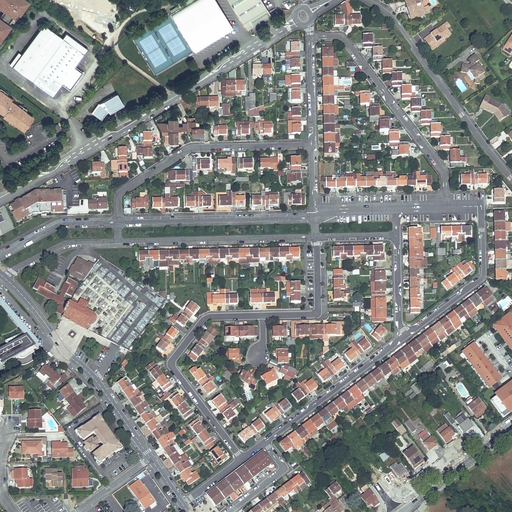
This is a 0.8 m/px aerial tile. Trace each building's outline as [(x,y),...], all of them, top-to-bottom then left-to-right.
[(20,14),(29,1),(27,0),(0,0),(0,6),(4,9),(5,10),(0,16),(0,38),(1,38),(2,38),(4,35),(3,34),(5,31),(6,32),(8,29),(11,25),(9,24),(11,22),(12,21),(11,21),(17,12),(20,14)] [(195,52),(233,29),(215,0),(183,0),(178,4),(180,8),(171,14),(195,52)] [(228,0),(248,31),(272,15),(262,0),(228,0)] [(347,25),(351,25),(351,26),(360,26),(360,16),(352,16),(352,8),(349,0),(348,0),(344,3),(347,11),(347,17),(347,25)] [(416,0),(407,0),(401,3),(407,21),(416,17),(415,15),(419,14),(417,9),(414,11),(412,6),(418,4),(416,0)] [(423,17),(418,4),(412,6),(414,11),(417,9),(419,14),(415,15),(416,17),(407,21),(408,23),(423,17)] [(20,14),(17,12),(11,21),(12,21),(11,22),(14,24),(21,14),(20,14)] [(334,17),(334,26),(344,26),(344,25),(347,25),(347,17),(343,17),(334,17)] [(64,39),(44,24),(22,55),(12,67),(32,82),(64,39)] [(440,26),(426,37),(429,41),(423,45),(429,53),(436,48),(434,45),(440,40),(439,39),(441,37),(443,41),(446,39),(448,37),(444,31),(440,26)] [(511,34),(510,38),(509,37),(498,53),(505,57),(510,49),(507,47),(508,45),(511,44),(511,34)] [(363,35),(363,45),(364,45),(364,48),(372,48),(379,48),(379,44),(372,44),(372,35),(363,35)] [(420,42),(423,45),(429,41),(426,37),(420,42)] [(434,45),(436,48),(442,44),(441,42),(443,41),(441,37),(439,39),(440,40),(434,45)] [(64,39),(32,82),(53,97),(63,84),(70,89),(82,73),(74,67),(84,54),(79,50),(83,45),(78,42),(74,47),(64,39)] [(287,53),(287,56),(299,56),(299,44),(298,44),(298,39),(292,39),(292,44),(291,44),(291,52),(287,53)] [(322,49),(323,59),(324,59),(332,59),(332,53),(332,44),(325,44),(325,49),(322,49)] [(374,61),(382,61),(382,48),(379,48),(372,48),(372,57),(374,57),(374,61)] [(22,55),(19,52),(9,65),(12,67),(22,55)] [(484,74),(479,67),(477,68),(474,64),(478,61),(473,55),(468,59),(469,65),(467,66),(460,66),(459,70),(464,70),(466,74),(469,74),(474,80),(473,85),(478,86),(478,83),(480,81),(479,79),(483,76),(482,75),(484,74)] [(287,56),(286,56),(286,61),(291,60),(291,69),(300,69),(299,56),(287,56)] [(324,59),(324,62),(323,62),(323,68),(332,68),(336,68),(337,68),(337,59),(336,59),(332,59),(324,59)] [(383,74),(392,73),(391,61),(382,61),(382,70),(383,70),(383,74)] [(256,76),(262,76),(262,66),(252,66),(252,77),(256,77),(256,76)] [(262,66),(262,76),(268,75),(268,77),(272,77),(271,66),(262,66)] [(323,68),(323,78),(326,78),(332,78),(337,78),(337,71),(336,71),(332,72),(332,68),(323,68)] [(349,68),(350,77),(364,77),(365,77),(358,68),(349,68)] [(236,96),(235,82),(235,70),(229,73),(229,74),(229,81),(222,81),(222,96),(236,96)] [(406,82),(401,81),(401,73),(392,73),(392,83),(393,83),(393,86),(401,86),(406,86),(406,82)] [(291,89),(300,89),(300,76),(285,76),(286,85),(291,85),(291,89)] [(326,78),(326,81),(323,81),(323,87),(326,87),(333,87),(332,78),(326,78)] [(235,82),(236,96),(241,96),(241,93),(245,93),(245,82),(235,82)] [(411,95),(411,86),(406,86),(401,86),(402,96),(403,96),(403,99),(411,99),(420,99),(420,95),(411,95)] [(326,87),(326,90),(323,91),(323,97),(326,97),(333,97),(333,91),(336,91),(338,91),(338,87),(333,87),(326,87)] [(300,89),(291,89),(292,101),(300,101),(300,89)] [(24,130),(33,117),(26,112),(26,111),(11,100),(12,99),(0,90),(0,111),(2,113),(3,112),(5,113),(3,116),(16,125),(24,130)] [(360,96),(360,105),(369,105),(369,95),(368,95),(368,92),(360,92),(360,96)] [(124,105),(117,93),(103,102),(104,103),(100,105),(99,104),(99,103),(92,113),(101,120),(105,116),(124,105)] [(507,115),(499,105),(488,99),(489,97),(485,95),(478,109),(482,111),(483,110),(492,114),(494,113),(499,121),(507,115)] [(326,97),(326,100),(324,100),(324,106),(326,106),(333,106),(337,106),(337,97),(333,97),(326,97)] [(209,99),(209,108),(215,108),(215,109),(219,109),(218,98),(209,99)] [(203,108),(209,108),(209,99),(199,99),(196,99),(196,108),(199,108),(199,110),(203,110),(203,108)] [(421,112),(427,112),(427,108),(421,108),(420,99),(411,99),(411,109),(412,109),(413,112),(421,112)] [(369,105),(369,118),(379,117),(379,108),(377,108),(377,104),(369,105)] [(326,106),(327,109),(324,109),(324,116),(327,116),(333,116),(336,116),(337,116),(337,109),(333,109),(333,106),(326,106)] [(287,118),(287,122),(288,121),(300,121),(300,109),(292,109),(292,118),(287,118)] [(422,125),(430,125),(430,112),(427,112),(421,112),(421,121),(422,121),(422,125)] [(327,119),(324,119),(324,125),(327,125),(333,125),(333,116),(327,116),(327,119)] [(369,118),(369,121),(379,121),(379,130),(384,130),(389,130),(388,121),(387,121),(387,117),(379,117),(369,118)] [(183,126),(177,126),(177,118),(168,118),(168,123),(156,123),(162,131),(177,131),(183,131),(183,126)] [(301,134),(300,121),(288,121),(288,134),(301,134)] [(145,125),(149,131),(153,129),(149,122),(145,125)] [(259,135),(272,134),(272,122),(259,123),(259,131),(259,135)] [(237,135),(249,135),(249,123),(244,123),(244,127),(240,127),(236,127),(237,135)] [(440,133),(440,124),(430,125),(430,134),(432,134),(432,138),(440,137),(447,137),(446,133),(440,133)] [(327,128),(324,128),(324,135),(327,135),(334,135),(334,129),(339,128),(339,125),(337,125),(333,125),(327,125),(327,128)] [(191,128),(191,136),(200,136),(200,139),(204,139),(204,136),(204,127),(191,128)] [(214,127),(214,136),(227,135),(227,127),(214,127)] [(389,135),(389,143),(398,143),(398,133),(397,133),(397,130),(389,130),(384,130),(384,132),(385,135),(389,135)] [(177,143),(177,131),(162,131),(162,135),(165,135),(165,144),(177,143)] [(143,133),(143,146),(152,146),(152,133),(143,133)] [(327,135),(327,138),(324,138),(325,144),(327,144),(334,144),(334,135),(327,135)] [(456,146),(450,146),(450,137),(447,137),(440,137),(440,147),(442,147),(442,151),(450,150),(456,150),(456,146)] [(389,143),(389,147),(398,147),(399,150),(391,150),(391,156),(399,156),(408,156),(408,146),(407,146),(407,143),(398,143),(389,143)] [(327,144),(327,147),(325,147),(325,154),(334,154),(334,147),(339,147),(338,144),(334,144),(327,144)] [(136,146),(136,155),(144,154),(144,156),(144,159),(152,158),(152,146),(143,146),(136,146)] [(118,161),(127,161),(126,148),(118,148),(118,161)] [(459,159),(459,150),(456,150),(450,150),(450,168),(457,168),(465,168),(464,159),(459,159)] [(278,171),(278,162),(277,158),(270,158),(270,160),(260,160),(260,171),(265,171),(265,169),(273,168),(274,171),(278,171)] [(291,158),(291,171),(299,171),(299,167),(300,167),(300,158),(291,158)] [(231,174),(235,174),(235,159),(227,159),(227,161),(217,161),(217,170),(226,170),(226,172),(231,172),(231,174)] [(243,159),(239,159),(239,169),(253,169),(252,160),(243,160),(243,159)] [(192,160),(193,170),(193,177),(197,177),(197,170),(210,170),(210,161),(200,161),(200,160),(192,160)] [(118,161),(111,161),(111,170),(119,169),(119,173),(120,173),(120,178),(127,177),(127,161),(118,161)] [(101,178),(105,178),(105,164),(92,164),(92,173),(101,173),(101,178)] [(193,177),(193,170),(185,171),(185,172),(176,172),(176,171),(170,171),(170,181),(193,181),(193,177)] [(474,176),(473,170),(470,170),(470,176),(461,176),(461,185),(470,185),(470,184),(474,184),(474,176)] [(300,174),(299,174),(299,171),(291,171),(286,171),(286,175),(287,175),(287,180),(291,180),(291,184),(300,183),(300,174)] [(416,171),(416,174),(416,186),(426,186),(426,185),(431,185),(431,176),(427,176),(427,177),(419,177),(419,171),(416,171)] [(376,173),(376,187),(386,187),(386,174),(382,174),(382,172),(376,173)] [(376,187),(376,173),(366,173),(366,178),(366,187),(376,187)] [(396,187),(396,180),(396,174),(386,174),(386,187),(396,187)] [(406,187),(416,186),(416,174),(412,174),(412,177),(406,177),(406,187)] [(326,188),(336,188),(335,175),(332,175),(332,179),(325,179),(326,188)] [(335,175),(336,188),(346,188),(346,178),(339,179),(339,175),(335,175)] [(345,175),(346,178),(346,188),(356,188),(356,176),(356,175),(353,176),(353,175),(345,175)] [(474,176),(474,184),(477,184),(477,185),(487,185),(487,184),(486,176),(486,175),(474,176)] [(356,176),(356,188),(366,187),(366,178),(359,178),(359,176),(356,176)] [(396,180),(396,187),(406,187),(406,177),(399,178),(399,180),(396,180)] [(170,188),(165,188),(165,199),(165,207),(169,207),(169,208),(178,208),(178,199),(173,199),(170,199),(170,188)] [(494,190),(494,199),(495,200),(495,203),(503,203),(503,190),(494,190)] [(265,205),(265,196),(265,193),(265,191),(261,191),(261,196),(252,197),(252,206),(261,206),(261,205),(265,205)] [(202,207),(211,207),(211,198),(203,198),(203,192),(198,193),(199,206),(202,206),(202,207)] [(228,205),(232,205),(232,192),(227,192),(227,197),(219,197),(219,207),(228,207),(228,205)] [(232,192),(232,205),(235,205),(235,207),(245,206),(244,197),(236,197),(236,192),(232,192)] [(16,203),(11,206),(14,212),(13,213),(16,221),(21,218),(21,219),(26,217),(29,215),(30,216),(34,214),(38,214),(42,214),(42,213),(42,210),(45,209),(45,212),(49,212),(49,210),(52,210),(52,212),(55,212),(55,213),(63,213),(63,209),(67,209),(66,196),(49,197),(48,193),(42,194),(38,194),(38,196),(34,197),(32,194),(29,196),(23,199),(20,201),(20,200),(16,202),(16,203)] [(185,198),(186,208),(195,208),(195,206),(199,206),(198,193),(194,193),(194,198),(185,198)] [(292,204),(292,205),(305,205),(305,197),(301,197),(301,196),(289,196),(289,193),(284,193),(284,204),(288,204),(292,204)] [(265,196),(265,205),(268,204),(268,206),(278,206),(278,196),(265,196)] [(98,210),(107,210),(107,200),(99,200),(99,197),(94,197),(94,200),(89,201),(89,210),(95,210),(95,208),(98,209),(98,210)] [(149,209),(148,197),(144,197),(144,199),(132,199),(132,208),(135,208),(136,209),(149,209)] [(162,207),(165,207),(165,199),(152,199),(152,209),(162,208),(162,207)] [(494,213),(494,223),(504,223),(504,213),(494,213)] [(495,232),(504,232),(504,223),(494,223),(495,232)] [(461,228),(461,242),(465,242),(465,237),(471,237),(471,227),(461,228)] [(444,237),(451,237),(451,228),(441,228),(441,240),(444,240),(444,237)] [(458,242),(461,242),(461,228),(451,228),(451,237),(458,237),(458,242)] [(408,229),(409,239),(418,239),(422,239),(423,239),(422,234),(421,235),(421,229),(408,229)] [(504,242),(504,232),(495,232),(495,242),(504,242)] [(422,243),(418,243),(418,239),(409,239),(409,249),(418,249),(422,249),(422,243)] [(504,245),(504,242),(495,242),(495,251),(504,251),(510,251),(510,247),(509,245),(504,245)] [(363,259),(363,247),(353,248),(353,257),(360,257),(360,259),(363,259)] [(367,257),(373,256),(373,247),(363,247),(363,259),(367,259),(367,257)] [(373,247),(373,256),(380,256),(380,260),(385,260),(385,253),(383,254),(383,247),(373,247)] [(343,260),(343,248),(333,248),(333,257),(339,257),(339,260),(343,260)] [(346,257),(353,257),(353,248),(343,248),(343,260),(346,260),(346,257)] [(259,263),(269,262),(269,249),(259,250),(259,263)] [(273,259),(279,259),(279,249),(269,249),(269,262),(273,262),(273,259)] [(285,260),(289,260),(289,249),(279,249),(279,259),(279,262),(286,262),(285,260)] [(289,249),(289,260),(293,260),(293,258),(299,258),(299,249),(289,249)] [(421,255),(418,255),(418,249),(409,249),(409,259),(421,259),(421,255)] [(219,260),(229,260),(229,250),(219,251),(219,260)] [(229,260),(239,259),(239,250),(229,250),(229,260)] [(249,264),(249,263),(249,250),(239,250),(239,259),(239,264),(249,264)] [(249,263),(259,263),(259,250),(249,250),(249,263)] [(186,263),(189,263),(189,251),(179,252),(179,261),(185,260),(186,263)] [(192,260),(199,260),(199,251),(189,251),(189,263),(192,263),(192,260)] [(203,260),(209,260),(209,251),(199,251),(199,260),(203,260)] [(219,264),(219,260),(219,251),(209,251),(209,260),(209,264),(219,264)] [(505,260),(504,251),(495,251),(495,261),(505,260)] [(143,267),(149,266),(149,252),(138,253),(138,262),(142,262),(143,267)] [(154,267),(159,267),(159,252),(149,252),(149,266),(149,269),(154,269),(154,267)] [(169,267),(169,265),(169,252),(159,252),(159,267),(159,269),(168,269),(168,267),(169,267)] [(179,265),(179,261),(179,252),(169,252),(169,265),(173,265),(179,265)] [(423,269),(426,269),(426,259),(421,259),(409,259),(409,269),(418,269),(423,269)] [(496,270),(505,270),(505,260),(495,261),(496,270)] [(456,266),(453,269),(461,279),(464,277),(472,272),(471,271),(474,268),(470,263),(467,265),(464,261),(456,267),(456,266)] [(70,275),(84,281),(92,269),(93,267),(96,263),(94,262),(91,266),(83,262),(74,267),(70,275)] [(453,269),(453,268),(450,271),(453,274),(441,283),(447,291),(459,282),(458,281),(461,279),(453,269)] [(375,269),(375,276),(372,276),(371,276),(371,282),(375,282),(385,282),(384,269),(375,269)] [(418,269),(409,269),(410,279),(421,279),(421,276),(418,276),(418,269)] [(505,284),(505,280),(505,270),(496,270),(496,280),(499,280),(499,284),(505,284)] [(333,290),(345,290),(344,286),(343,286),(342,275),(334,275),(334,280),(333,280),(333,290)] [(52,293),(54,288),(46,284),(38,279),(33,289),(37,291),(50,298),(52,293)] [(62,290),(66,292),(66,294),(71,297),(78,283),(68,279),(66,283),(62,290)] [(421,282),(421,279),(410,279),(410,289),(419,289),(419,282),(421,282)] [(384,292),(385,292),(385,282),(375,282),(375,292),(371,292),(372,296),(384,296),(384,292)] [(291,293),(300,293),(300,283),(291,283),(291,293)] [(419,295),(419,289),(410,289),(410,299),(421,299),(421,295),(419,295)] [(476,295),(482,303),(483,302),(486,306),(492,301),(489,297),(490,297),(489,297),(484,290),(484,289),(476,295)] [(212,305),(225,304),(225,290),(221,290),(221,296),(212,296),(212,294),(207,294),(208,305),(212,305)] [(225,290),(225,304),(238,304),(237,296),(229,296),(228,290),(225,290)] [(251,295),(250,295),(250,304),(263,304),(262,290),(258,290),(258,295),(258,290),(250,290),(251,295)] [(266,295),(266,290),(262,290),(263,304),(275,303),(275,295),(266,295)] [(348,294),(348,290),(346,290),(345,290),(333,290),(334,300),(343,300),(343,297),(343,293),(344,293),(344,294),(345,294),(348,294)] [(50,298),(37,291),(36,292),(49,299),(58,304),(60,305),(63,299),(59,297),(52,293),(50,298)] [(291,303),(300,303),(300,293),(291,293),(287,293),(287,297),(291,297),(291,303)] [(482,303),(476,295),(469,301),(474,308),(482,303)] [(372,296),(372,299),(371,299),(371,309),(372,309),(385,309),(385,299),(384,296),(372,296)] [(66,307),(69,302),(63,299),(60,305),(56,312),(62,315),(63,313),(66,307)] [(62,317),(76,324),(87,330),(90,325),(92,324),(93,324),(94,323),(95,322),(95,321),(96,320),(96,319),(96,318),(95,317),(95,315),(94,315),(93,314),(86,310),(87,309),(86,308),(89,304),(80,300),(78,304),(78,303),(77,302),(76,302),(74,302),(75,301),(72,299),(70,302),(69,302),(66,307),(63,313),(64,314),(62,317)] [(421,303),(421,299),(410,299),(410,314),(419,313),(419,303),(421,303)] [(461,307),(467,314),(469,317),(470,318),(478,313),(474,308),(469,301),(461,307)] [(184,312),(190,317),(198,307),(191,302),(184,312)] [(454,312),(459,320),(463,317),(466,320),(469,317),(467,314),(461,307),(454,312)] [(372,322),(385,322),(385,309),(372,309),(372,322)] [(184,312),(181,310),(179,313),(182,315),(179,318),(175,315),(172,318),(171,318),(169,321),(174,325),(176,322),(183,327),(190,317),(184,312)] [(446,318),(455,330),(462,324),(462,323),(459,320),(454,312),(446,318)] [(511,351),(511,320),(508,315),(494,325),(511,349),(511,350),(511,351)] [(438,324),(447,335),(455,330),(446,318),(438,324)] [(344,322),(331,323),(331,325),(331,326),(341,326),(341,335),(345,335),(344,326),(344,322)] [(283,336),(287,336),(287,323),(283,323),(283,326),(282,326),(282,328),(278,328),(273,328),(273,337),(283,337),(283,336)] [(440,341),(447,335),(438,324),(431,329),(440,341)] [(297,336),(309,336),(309,327),(304,327),(300,327),(300,325),(295,325),(295,335),(296,335),(297,336)] [(313,327),(313,325),(309,325),(309,327),(309,336),(309,340),(313,340),(313,339),(313,336),(322,335),(322,326),(318,326),(313,327)] [(322,325),(322,326),(322,335),(323,339),(323,342),(327,341),(327,335),(341,335),(341,326),(331,326),(326,326),(326,325),(322,325)] [(511,350),(511,349),(494,325),(493,326),(511,351),(511,350)] [(239,327),(239,337),(253,337),(257,337),(257,328),(253,328),(248,328),(248,326),(239,327)] [(372,336),(378,341),(387,332),(380,326),(372,336)] [(199,343),(205,348),(213,338),(218,333),(210,327),(207,332),(207,333),(199,343)] [(239,337),(239,327),(234,327),(234,328),(230,328),(225,328),(225,337),(235,337),(239,337)] [(164,338),(171,343),(178,333),(172,328),(164,338)] [(440,341),(431,329),(423,335),(432,347),(440,341)] [(164,338),(160,335),(158,338),(161,341),(156,348),(163,353),(171,343),(164,338)] [(416,341),(421,348),(425,353),(432,347),(423,335),(416,341)] [(0,351),(0,361),(1,363),(10,358),(19,353),(26,350),(33,346),(27,338),(0,351)] [(351,343),(360,354),(362,352),(363,353),(371,347),(365,339),(358,345),(355,341),(351,343)] [(490,387),(491,386),(496,392),(503,386),(499,381),(502,378),(499,374),(498,375),(495,371),(496,370),(491,362),(489,363),(486,359),(487,358),(482,351),(480,352),(479,350),(480,349),(477,345),(476,346),(475,344),(476,343),(473,340),(466,345),(468,348),(463,352),(466,356),(468,359),(470,362),(472,364),(475,368),(477,370),(479,374),(481,376),(484,379),(486,382),(488,385),(490,387)] [(421,348),(416,341),(408,347),(414,354),(421,348)] [(205,348),(199,343),(191,353),(194,355),(191,358),(194,361),(196,360),(198,358),(203,351),(205,348)] [(357,356),(360,354),(351,343),(349,345),(352,349),(344,355),(350,362),(357,357),(357,356)] [(446,350),(449,353),(456,347),(454,345),(454,344),(446,350)] [(400,352),(406,360),(409,364),(417,358),(414,354),(408,347),(400,352)] [(278,354),(278,358),(278,363),(287,363),(287,353),(286,353),(286,349),(276,349),(276,354),(278,354)] [(230,360),(230,364),(240,364),(240,359),(238,359),(238,355),(238,350),(229,351),(224,351),(224,360),(229,359),(229,360),(230,360)] [(406,360),(400,352),(393,358),(399,366),(406,360)] [(385,364),(391,371),(394,375),(399,371),(396,368),(399,366),(393,358),(385,364)] [(324,362),(333,374),(336,372),(337,373),(344,367),(338,359),(331,365),(327,360),(324,362)] [(423,366),(426,370),(434,365),(430,361),(423,366)] [(156,381),(163,375),(157,368),(158,367),(156,363),(155,365),(153,362),(146,368),(156,381)] [(333,374),(324,362),(321,365),(325,370),(318,375),(324,382),(331,377),(330,376),(333,374)] [(439,373),(445,368),(442,363),(436,368),(439,373)] [(378,369),(384,377),(391,371),(385,364),(378,369)] [(48,377),(53,372),(45,365),(42,369),(39,366),(35,372),(37,374),(39,373),(44,377),(46,375),(48,377)] [(200,385),(210,377),(208,374),(205,376),(200,369),(192,375),(200,385)] [(266,375),(262,377),(267,385),(275,381),(275,380),(278,378),(273,369),(269,371),(270,373),(266,375)] [(370,375),(376,383),(384,377),(378,369),(370,375)] [(432,379),(438,374),(434,369),(428,374),(432,379)] [(230,374),(228,370),(221,375),(224,379),(230,374)] [(251,375),(247,373),(243,371),(238,379),(240,380),(237,384),(242,387),(243,386),(245,383),(247,384),(247,383),(251,385),(256,376),(252,374),(251,375)] [(294,377),(296,375),(287,371),(286,375),(284,379),(288,381),(293,377),(293,378),(294,377)] [(54,373),(53,372),(48,377),(44,382),(47,384),(49,381),(54,386),(53,387),(56,389),(61,383),(58,381),(60,379),(60,378),(54,373)] [(230,374),(224,379),(228,383),(233,378),(230,374)] [(169,383),(163,375),(156,381),(163,391),(164,392),(173,385),(170,382),(169,383)] [(376,383),(370,375),(363,381),(368,388),(376,383)] [(200,385),(208,395),(216,390),(210,382),(214,379),(212,376),(210,377),(200,385)] [(302,387),(306,394),(309,392),(310,393),(318,387),(312,379),(302,387)] [(123,392),(131,386),(127,381),(125,382),(123,380),(117,383),(123,392)] [(355,387),(361,394),(368,388),(363,381),(355,387)] [(302,387),(298,382),(295,385),(299,389),(291,395),(297,403),(304,397),(304,396),(306,394),(302,387)] [(511,385),(511,384),(510,382),(502,389),(503,391),(504,392),(511,385)] [(416,395),(422,391),(416,383),(411,387),(416,395)] [(123,392),(129,400),(140,393),(134,384),(131,386),(123,392)] [(503,391),(490,401),(502,416),(511,409),(511,408),(511,384),(511,385),(504,392),(503,391)] [(65,399),(68,403),(77,396),(68,386),(58,395),(59,396),(57,398),(60,402),(65,399)] [(58,394),(58,395),(68,386),(60,392),(60,393),(58,394)] [(355,387),(348,392),(357,404),(364,398),(361,394),(355,387)] [(24,398),(23,388),(9,388),(9,398),(24,398)] [(177,409),(184,403),(178,395),(179,394),(177,391),(171,395),(169,393),(167,394),(165,396),(160,400),(162,402),(168,398),(177,409)] [(340,398),(349,410),(357,404),(348,392),(340,398)] [(141,395),(140,393),(129,400),(135,408),(142,403),(144,402),(146,400),(142,395),(141,395)] [(220,411),(228,406),(220,395),(212,401),(220,411)] [(81,401),(77,396),(68,403),(77,414),(85,408),(80,402),(81,401)] [(476,419),(487,411),(478,399),(477,399),(476,397),(472,400),(471,399),(466,404),(468,407),(467,407),(476,419)] [(349,410),(340,398),(332,404),(338,411),(342,408),(346,412),(349,410)] [(272,403),(280,414),(283,412),(284,413),(291,407),(285,399),(278,405),(275,401),(272,403)] [(220,411),(228,422),(239,414),(235,409),(232,411),(231,409),(233,407),(237,404),(234,401),(228,406),(220,411)] [(150,410),(148,407),(146,408),(142,403),(135,408),(140,416),(150,410)] [(190,411),(184,403),(177,409),(185,419),(193,413),(191,410),(190,411)] [(277,416),(280,414),(272,403),(268,405),(272,410),(265,415),(270,423),(278,417),(277,416)] [(325,409),(331,417),(338,411),(332,404),(325,409)] [(67,415),(62,408),(58,411),(63,417),(67,415)] [(317,415),(323,423),(330,431),(337,425),(331,417),(325,409),(317,415)] [(503,418),(511,411),(511,409),(502,416),(503,418)] [(146,425),(157,417),(153,412),(152,413),(150,410),(140,416),(146,425)] [(29,411),(29,419),(30,419),(30,422),(28,422),(28,429),(39,428),(39,424),(41,424),(41,422),(41,419),(40,419),(40,411),(29,411)] [(444,415),(452,425),(455,423),(448,413),(444,415)] [(310,421),(315,428),(323,423),(317,415),(310,421)] [(458,427),(463,435),(473,427),(467,420),(463,416),(459,419),(458,418),(455,421),(459,426),(458,427)] [(81,437),(83,440),(84,439),(95,433),(96,432),(103,443),(110,438),(102,427),(104,425),(102,422),(103,422),(101,418),(100,419),(97,418),(96,417),(92,420),(93,421),(83,428),(82,427),(78,430),(79,431),(79,433),(78,434),(80,438),(81,437)] [(159,423),(161,422),(157,417),(146,425),(152,433),(161,426),(159,423)] [(197,436),(205,430),(199,423),(200,422),(198,419),(189,425),(197,436)] [(398,431),(403,427),(397,419),(391,423),(398,431)] [(248,427),(254,434),(256,432),(257,433),(265,427),(259,420),(248,427)] [(405,423),(412,433),(416,430),(409,420),(405,423)] [(302,427),(310,437),(311,438),(318,432),(315,428),(310,421),(302,427)] [(254,434),(248,427),(245,423),(242,426),(245,430),(238,435),(244,443),(251,437),(251,436),(254,434)] [(445,424),(436,431),(446,443),(449,441),(448,439),(454,435),(445,424)] [(104,425),(102,427),(110,438),(112,437),(104,425)] [(157,441),(167,434),(164,429),(161,426),(152,433),(157,441)] [(295,432),(300,440),(303,443),(308,440),(305,436),(306,435),(309,438),(310,437),(302,427),(295,432)] [(468,441),(474,437),(476,440),(483,435),(478,427),(465,436),(468,441)] [(211,438),(205,430),(197,436),(206,447),(214,441),(212,437),(211,438)] [(429,451),(437,445),(426,430),(419,436),(421,438),(420,439),(429,451)] [(96,432),(95,433),(98,438),(100,442),(102,444),(103,443),(96,432)] [(163,449),(173,443),(171,440),(175,437),(171,432),(167,434),(157,441),(163,449)] [(295,449),(303,443),(300,440),(295,432),(287,438),(293,446),(295,449)] [(105,460),(105,459),(115,452),(115,453),(119,450),(118,449),(119,446),(120,445),(117,441),(116,442),(114,439),(112,441),(110,438),(103,443),(105,446),(104,447),(94,453),(93,454),(95,457),(94,458),(97,461),(98,461),(101,461),(102,462),(105,460)] [(285,451),(293,446),(287,438),(280,444),(285,451)] [(398,438),(395,440),(400,447),(403,444),(398,438)] [(84,444),(90,452),(92,450),(98,447),(96,445),(93,441),(92,439),(86,442),(84,444)] [(32,453),(32,454),(41,454),(41,442),(22,442),(23,453),(32,453)] [(52,443),(52,457),(68,457),(73,457),(72,451),(72,450),(67,450),(67,445),(62,445),(62,447),(61,447),(61,446),(60,444),(60,443),(52,443)] [(175,445),(173,443),(163,449),(169,457),(177,452),(180,450),(176,445),(175,445)] [(224,454),(223,455),(217,447),(210,452),(215,459),(212,462),(215,466),(227,457),(224,454)] [(413,447),(403,454),(412,467),(422,459),(413,447)] [(383,461),(390,456),(386,451),(379,456),(383,461)] [(180,458),(177,452),(169,457),(175,466),(187,458),(185,454),(180,458)] [(253,478),(272,463),(263,452),(244,467),(253,478)] [(175,466),(180,474),(188,469),(191,466),(188,461),(189,460),(187,457),(187,458),(175,466)] [(390,467),(398,478),(407,471),(401,463),(398,466),(396,463),(390,467)] [(72,474),(72,486),(87,486),(92,486),(92,481),(90,481),(90,478),(87,478),(87,470),(86,470),(86,469),(83,469),(83,467),(75,467),(75,469),(71,469),(72,474)] [(235,474),(243,485),(253,478),(244,467),(235,474)] [(192,474),(188,469),(180,474),(188,485),(200,478),(195,472),(192,474)] [(18,488),(30,488),(31,479),(27,479),(26,470),(15,470),(15,479),(15,480),(18,480),(18,484),(18,488)] [(57,475),(52,475),(52,470),(45,470),(45,481),(52,480),(52,487),(62,487),(62,474),(57,475)] [(291,481),(298,490),(300,489),(301,490),(307,486),(306,484),(310,481),(303,472),(299,475),(291,481)] [(230,477),(239,489),(243,485),(235,474),(230,477)] [(238,489),(239,489),(230,477),(225,481),(238,498),(242,495),(238,489)] [(129,487),(145,509),(149,506),(149,505),(153,502),(148,495),(149,494),(139,480),(129,487)] [(325,491),(331,499),(331,500),(334,497),(333,496),(341,490),(336,483),(334,480),(329,484),(331,486),(325,491)] [(216,488),(224,499),(225,499),(229,496),(233,501),(238,498),(225,481),(216,488)] [(283,487),(288,494),(293,491),(295,493),(298,490),(291,481),(283,487)] [(376,499),(366,485),(361,489),(365,494),(361,497),(368,506),(370,504),(374,509),(380,504),(376,499)] [(288,494),(283,487),(275,493),(279,499),(282,503),(285,501),(283,499),(288,494)] [(224,500),(224,499),(216,488),(206,495),(215,507),(224,500)] [(275,493),(267,499),(272,507),(277,503),(279,505),(280,504),(282,506),(284,505),(282,503),(279,499),(275,493)] [(329,501),(337,511),(341,511),(343,511),(344,510),(334,497),(331,500),(331,499),(329,501)] [(268,511),(267,510),(272,507),(267,499),(259,505),(263,511),(268,511)] [(337,511),(329,501),(328,502),(322,507),(325,511),(337,511)]
